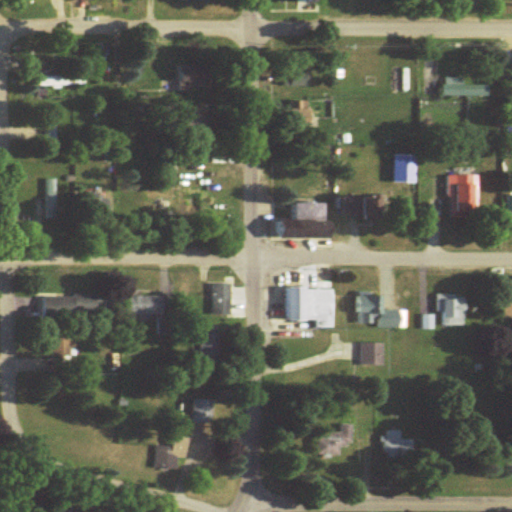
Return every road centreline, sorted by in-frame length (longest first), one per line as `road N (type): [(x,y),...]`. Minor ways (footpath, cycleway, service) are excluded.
road 1 (residential): [(511,243),(0,239)]
road 2 (residential): [(3,15),(18,7),(511,11)]
road 3 (residential): [(246,483),(248,0)]
road 4 (residential): [(246,483),(511,486)]
road 5 (residential): [(47,469),(12,432),(0,259)]
road 6 (residential): [(228,503),(179,481),(47,469)]
